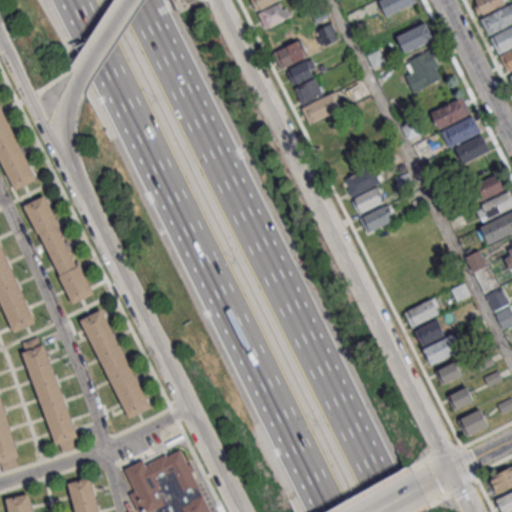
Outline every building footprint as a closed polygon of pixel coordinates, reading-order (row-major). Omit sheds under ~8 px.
[(251,0),(256,10),(277,0),(251,0)] [(381,0),(388,16),(418,2),(417,0),(381,0)] [(474,0),(481,15),(506,3),(504,0),(474,0)] [(289,17),(283,2),(258,12),(264,27),(289,17)] [(511,4),(483,19),(490,34),(511,23),(511,4)] [(399,36),(406,52),(436,37),(428,22),(399,36)] [(324,46),(339,38),(332,23),(316,30),(324,46)] [(511,26),(493,38),(500,53),(511,47),(511,26)] [(309,54),(301,38),(273,52),(281,69),(309,54)] [(410,61),(416,72),(408,76),(416,92),(443,79),(438,68),(441,66),(433,49),(410,61)] [(511,68),(511,49),(500,55),(507,70),(511,68)] [(318,76),(311,59),(287,69),(294,85),(318,76)] [(295,88),(302,104),(324,95),(317,79),(295,88)] [(302,107),(309,124),(342,109),(334,92),(302,107)] [(433,112),(442,128),(473,113),(464,96),(433,112)] [(0,159),(0,106),(36,178),(15,189),(0,159)] [(444,131),(451,147),(483,132),(475,116),(444,131)] [(455,148),(463,163),(490,149),(482,134),(455,148)] [(380,186),(375,168),(344,177),(349,195),(380,186)] [(481,200),(504,187),(497,173),(473,186),(481,200)] [(354,198),(361,213),(386,201),(379,186),(354,198)] [(511,207),(511,198),(509,191),(475,206),(482,221),(511,207)] [(24,205),(45,195),(94,292),(73,303),(24,205)] [(395,219),(388,204),(360,217),(367,232),(395,219)] [(511,211),(480,227),(488,243),(511,231),(511,211)] [(0,299),(0,241),(36,322),(15,332),(0,299)] [(511,247),(502,252),(511,273),(511,247)] [(486,265),(479,251),(466,257),(473,271),(486,265)] [(511,324),(511,310),(509,305),(510,304),(502,286),(486,294),(503,329),(511,324)] [(441,311),(434,297),(404,311),(411,326),(441,311)] [(80,319),(101,309),(151,406),(130,417),(80,319)] [(422,346),(445,333),(438,318),(414,331),(422,346)] [(431,365),(463,350),(455,334),(423,349),(431,365)] [(22,351),(56,444),(59,443),(62,451),(78,445),(75,437),(78,436),(43,343),(41,344),(38,336),(22,342),(25,350),(22,351)] [(437,371),(444,385),(465,375),(458,361),(437,371)] [(449,396),(456,410),(477,400),(470,386),(449,396)] [(0,390),(20,456),(16,457),(19,466),(3,470),(1,462),(0,462),(0,390)] [(461,420),(469,436),(491,425),(483,408),(461,420)] [(212,511),(191,471),(194,469),(191,462),(188,464),(181,448),(167,455),(166,453),(146,463),(144,459),(124,468),(135,490),(129,493),(137,511),(212,511)] [(495,491),(511,485),(511,467),(490,475),(495,491)] [(75,511),(68,482),(90,476),(99,511),(75,511)] [(511,511),(511,492),(498,499),(504,511),(511,511)] [(9,511),(6,498),(28,493),(32,511),(9,511)]
